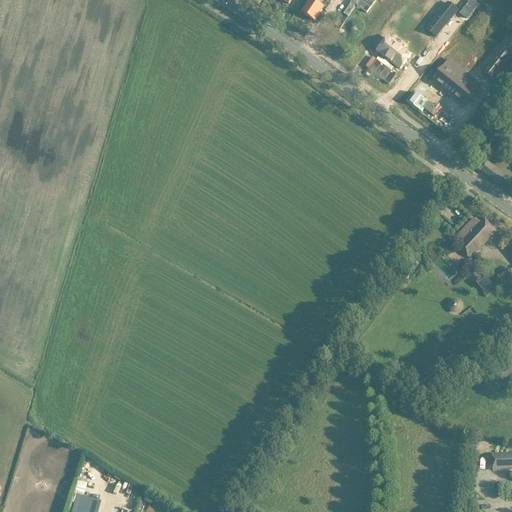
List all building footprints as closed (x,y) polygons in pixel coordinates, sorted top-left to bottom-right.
[(310,0),(302,13),(314,22),(324,8),(320,5),(323,0),(310,0)] [(447,5),(425,32),(435,39),(456,12),(447,5)] [(354,6),(343,20),(365,36),(372,27),(366,22),(370,17),(354,6)] [(472,13),(466,8),(461,14),(467,19),(472,13)] [(511,38),(489,67),(500,77),(511,62),(511,38)] [(388,39),(378,51),(400,69),(411,57),(388,39)] [(426,41),(414,55),(424,63),(435,48),(426,41)] [(433,80),(433,81),(447,92),(450,94),(450,95),(464,106),(471,98),(470,97),(475,92),(474,92),(480,85),(473,80),(474,81),(469,87),(459,80),(465,73),(449,61),(434,80),(433,80)] [(479,170),(511,194),(511,193),(511,184),(504,178),(497,169),(486,161),(479,170)] [(456,246),(469,259),(496,233),(483,219),(476,226),(456,246)] [(398,279),(405,284),(419,263),(411,259),(398,279)] [(496,276),(502,282),(508,276),(502,270),(496,276)] [(475,282),(485,294),(493,288),(484,276),(475,282)] [(450,364),(454,370),(459,367),(454,361),(450,364)] [(491,371),(495,376),(499,373),(501,376),(507,371),(501,363),(495,367),(495,368),(491,371)] [(511,453),(492,454),(493,471),(511,469),(511,453)] [(96,511),(98,509),(78,503),(75,511),(96,511)]
